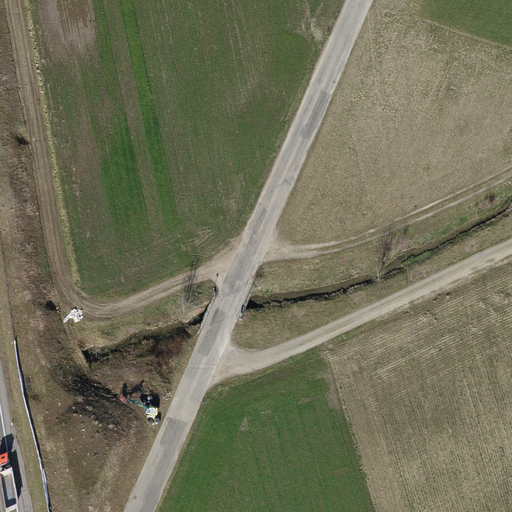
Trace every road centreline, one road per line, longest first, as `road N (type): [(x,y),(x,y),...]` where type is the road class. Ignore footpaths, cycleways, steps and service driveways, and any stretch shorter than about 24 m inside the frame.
road 1 (unclassified): [(140,511),(362,0)]
road 2 (track): [(13,0),(58,266),(73,298),(113,304),(253,255)]
road 3 (trunk): [(95,511),(0,28)]
road 4 (track): [(207,360),(269,356),(511,247)]
